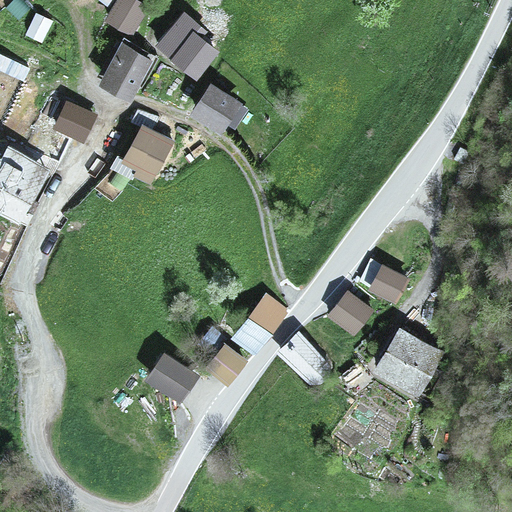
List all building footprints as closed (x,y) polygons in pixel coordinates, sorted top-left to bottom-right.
[(146,9),(131,0),(122,0),(110,20),(132,33),(146,9)] [(213,53),(187,31),(170,51),(195,73),(213,53)] [(131,100),(150,62),(122,48),(103,86),(131,100)] [(238,108),(211,91),(195,115),(222,132),(238,108)] [(97,118),(69,106),(58,130),(86,142),(97,118)] [(171,145),(145,133),(128,169),(154,181),(171,145)] [(72,147),(46,136),(36,161),(61,172),(72,147)] [(0,147),(0,209),(15,219),(43,175),(0,147)] [(409,288),(385,273),(374,290),(398,305),(409,288)] [(372,318),(350,299),(332,320),(353,339),(372,318)] [(285,317),(266,303),(233,345),(252,359),(285,317)] [(398,336),(377,371),(418,395),(439,361),(398,336)] [(331,377),(301,342),(285,356),(316,391),(331,377)] [(196,431),(252,359),(233,345),(202,385),(170,360),(155,379),(187,404),(177,417),(196,431)]
